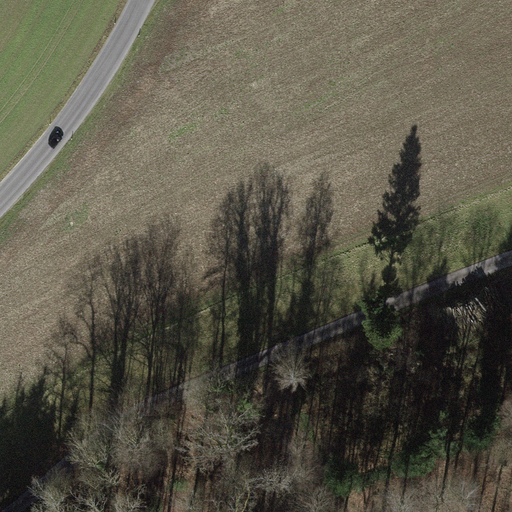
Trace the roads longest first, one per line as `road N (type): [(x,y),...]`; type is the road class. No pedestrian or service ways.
road 1 (track): [(31,511),(511,277)]
road 2 (tertiary): [(0,202),(43,159),(159,0)]
